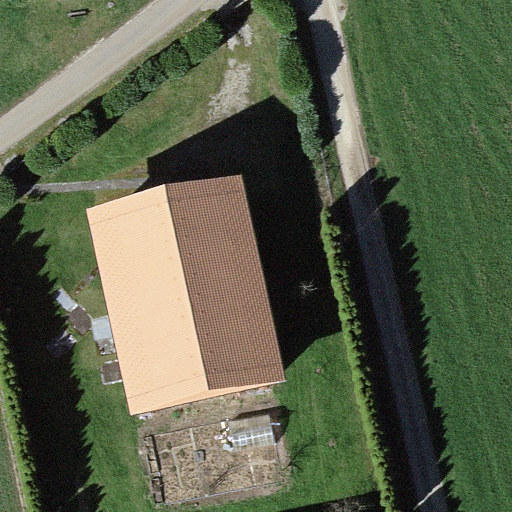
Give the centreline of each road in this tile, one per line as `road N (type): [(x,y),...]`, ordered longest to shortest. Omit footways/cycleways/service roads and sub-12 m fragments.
road 1 (track): [(321,0),(388,357),(427,511)]
road 2 (unclassified): [(182,0),(0,134)]
